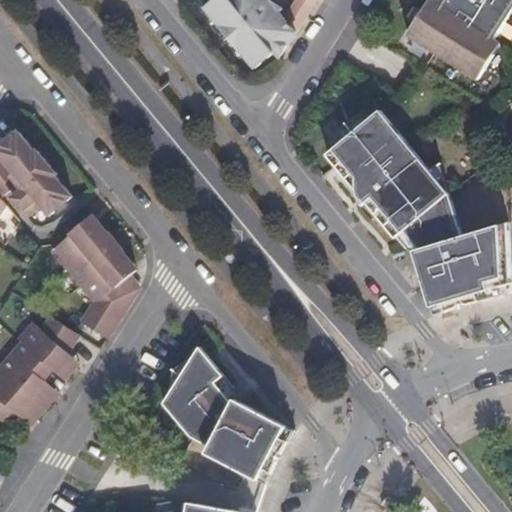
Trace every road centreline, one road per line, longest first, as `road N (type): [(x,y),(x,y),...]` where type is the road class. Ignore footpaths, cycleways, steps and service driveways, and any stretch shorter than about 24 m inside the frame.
road 1 (residential): [(452,369),(260,128)]
road 2 (primary): [(244,226),(58,0)]
road 3 (residential): [(23,511),(183,271)]
road 4 (residential): [(14,60),(183,271)]
road 5 (residential): [(183,271),(348,466)]
road 6 (primary): [(244,226),(386,420)]
road 7 (primary): [(407,402),(244,226)]
road 8 (residential): [(260,128),(154,0)]
road 9 (residential): [(260,128),(285,107),(350,0)]
road 10 (primary): [(497,511),(407,402)]
